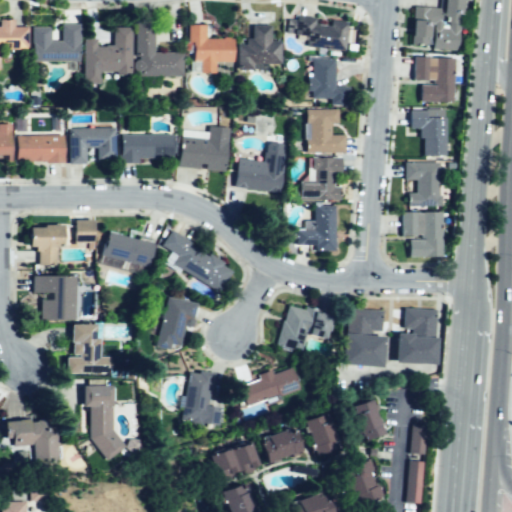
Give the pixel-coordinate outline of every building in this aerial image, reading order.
[(454,51),(454,0),(437,0),(437,11),(409,9),(408,45),(423,46),(424,38),(427,38),(427,50),(454,51)] [(293,16),(310,19),(310,25),(323,27),(324,21),(344,24),(341,53),(302,47),(303,36),(291,34),(293,16)] [(0,20),(11,20),(11,27),(23,27),(23,51),(3,52),(3,43),(0,43),(0,20)] [(133,22),(134,78),(178,77),(178,55),(152,56),(152,22),(133,22)] [(29,28),(29,61),(75,62),(76,24),(55,24),(55,41),(47,41),(47,28),(29,28)] [(81,39),(81,85),(96,85),(96,73),(126,73),(126,25),(111,25),(111,46),(92,46),(92,39),(81,39)] [(184,28),(184,62),(198,62),(198,74),(211,74),(211,60),(228,60),(228,39),(200,39),(200,28),(184,28)] [(277,64),(247,64),(248,72),(236,72),(236,48),(242,47),(242,40),(248,40),(248,28),(267,28),(267,43),(277,43),(277,64)] [(409,57),(449,58),(448,102),(415,101),(415,87),(433,88),(433,79),(412,78),(412,72),(409,71),(409,57)] [(308,59),(309,79),(304,79),(304,99),(347,98),(347,85),(332,85),(332,58),(308,59)] [(300,112),(309,112),(334,112),(334,124),(325,124),(325,136),(341,136),(341,153),(301,154),(301,139),(306,139),(306,121),(301,121),(300,112)] [(405,112),(440,112),(440,157),(417,157),(417,138),(413,138),(413,127),(405,127),(405,112)] [(0,155),(9,155),(9,123),(0,122),(0,155)] [(109,128),(65,128),(65,166),(81,166),(81,147),(92,147),(92,164),(109,164),(109,128)] [(224,131),(221,173),(174,168),(176,141),(199,144),(200,129),(224,131)] [(119,134),(167,134),(167,158),(134,158),(134,165),(119,165),(119,134)] [(56,136),(11,136),(11,160),(56,160),(56,136)] [(279,157),(276,193),(230,187),(232,163),(258,167),(259,155),(279,157)] [(306,159),(336,160),(336,170),(331,170),(331,190),(335,190),(335,201),(297,200),(297,186),(311,186),(311,170),(306,170),(306,159)] [(399,163),(436,163),(436,206),(402,206),(402,193),(411,193),(411,180),(399,180),(399,163)] [(331,207),(333,251),(312,253),(312,243),(294,244),(293,232),(311,230),(309,208),(331,207)] [(397,212),(437,213),(436,260),(402,259),(403,240),(416,240),(416,236),(404,236),(397,236),(397,212)] [(88,221),(68,220),(67,250),(87,250),(88,221)] [(56,226),(21,227),(22,247),(29,247),(29,266),(53,266),(53,248),(56,248),(56,226)] [(170,264),(214,293),(223,272),(216,267),(217,264),(203,254),(201,258),(185,247),(186,244),(165,229),(159,244),(174,255),(170,264)] [(147,244),(103,232),(97,265),(134,275),(135,267),(142,269),(147,244)] [(28,277),(68,276),(68,319),(37,320),(37,302),(47,302),(47,292),(29,293),(28,277)] [(161,297),(189,302),(186,328),(179,327),(176,350),(159,347),(163,313),(159,312),(161,297)] [(274,345),(283,307),(298,313),(300,305),(313,310),(312,314),(324,318),(319,342),(302,336),(298,354),(274,345)] [(409,310),(431,310),(431,332),(409,332),(409,310)] [(344,311),(378,312),(377,331),(343,330),(344,311)] [(101,366),(74,367),(73,344),(65,344),(64,327),(88,326),(89,339),(92,339),(93,357),(101,357),(101,366)] [(391,334),(390,363),(430,365),(430,341),(406,339),(406,335),(391,334)] [(338,336),(378,339),(377,369),(336,366),(338,336)] [(242,410),(294,392),(289,370),(268,377),(267,371),(253,376),(255,381),(237,388),(242,410)] [(213,409),(203,407),(207,374),(194,371),(193,377),(184,376),(179,415),(196,418),(195,428),(210,431),(213,409)] [(117,445),(108,433),(106,387),(76,387),(76,407),(85,407),(85,442),(100,460),(117,445)] [(373,425),(351,432),(343,408),(366,401),(373,425)] [(331,448),(308,456),(297,425),(320,417),(331,448)] [(0,423),(49,423),(49,450),(7,450),(7,439),(0,439),(0,423)] [(407,425),(420,426),(419,456),(406,456),(407,425)] [(254,444),(286,431),(294,451),(261,464),(254,444)] [(244,445),(251,466),(233,471),(227,451),(244,445)] [(209,455),(223,451),(230,472),(216,477),(209,455)] [(361,462),(370,498),(348,504),(339,468),(361,462)] [(401,511),(404,462),(418,463),(415,511),(401,511)] [(220,511),(215,495),(240,487),(247,511),(220,511)] [(283,511),(282,508),(318,494),(324,511),(283,511)] [(0,511),(0,503),(20,503),(20,511),(0,511)]
